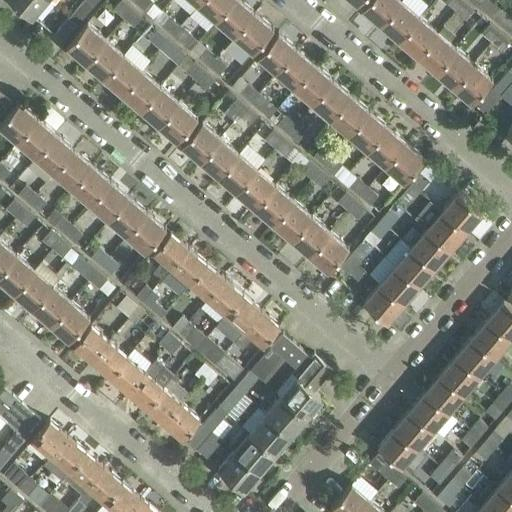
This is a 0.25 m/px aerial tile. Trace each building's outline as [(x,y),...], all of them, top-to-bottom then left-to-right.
[(45,0),(12,0),(32,16),(45,0)] [(87,0),(82,0),(69,16),(77,23),(93,5),(87,0)] [(119,0),(113,7),(124,16),(132,6),(124,0),(119,0)] [(154,1),(151,0),(136,0),(135,2),(146,11),(154,1)] [(215,19),(231,0),(199,0),(197,3),(215,19)] [(231,0),(215,19),(234,34),(255,10),(243,0),(231,0)] [(367,0),(361,7),(380,23),(399,0),(367,0)] [(398,38),(419,14),(403,0),(399,0),(380,23),(398,38)] [(445,0),(455,9),(462,0),(445,0)] [(466,17),(473,8),(463,0),(462,0),(455,9),(466,17)] [(493,1),(485,11),(504,26),(511,17),(493,1)] [(142,15),(132,6),(124,16),(134,24),(142,15)] [(253,51),(273,26),(255,10),(234,34),(253,51)] [(398,38),(416,54),(437,29),(419,14),(398,38)] [(162,24),(172,33),(180,24),(169,15),(162,24)] [(69,16),(53,34),(62,41),(77,23),(69,16)] [(66,45),(85,61),(106,36),(87,20),(66,45)] [(482,31),(492,40),(500,31),(489,22),(482,31)] [(190,33),(180,24),(172,33),(182,42),(190,33)] [(150,38),(160,47),(168,38),(158,29),(150,38)] [(435,70),(456,45),(437,29),(416,54),(435,70)] [(257,55),(276,70),(297,46),(278,30),(257,55)] [(502,49),(510,40),(500,31),(492,40),(502,49)] [(103,76),(124,52),(106,36),(85,61),(103,76)] [(178,46),(168,38),(160,47),(170,56),(178,46)] [(124,52),(103,76),(121,92),(142,67),(150,59),(132,43),(124,52)] [(435,70),(453,85),(474,61),(456,45),(435,70)] [(198,56),(208,64),(216,55),(206,46),(198,56)] [(294,86),(315,62),(297,46),(276,70),(294,86)] [(226,64),(216,55),(208,64),(219,73),(226,64)] [(186,69),(197,78),(204,69),(194,60),(186,69)] [(493,77),(474,61),(453,85),(472,101),(493,77)] [(294,86),(312,102),(333,77),(315,62),(294,86)] [(161,83),(142,67),(121,92),(139,108),(161,83)] [(215,78),(204,69),(197,78),(207,87),(215,78)] [(500,94),(511,80),(511,72),(508,69),(492,87),(500,94)] [(232,84),(250,100),(258,91),(239,75),(232,84)] [(333,77),(312,102),(330,117),(351,93),(333,77)] [(179,99),(161,83),(139,108),(158,123),(179,99)] [(485,112),(500,94),(492,87),(477,105),(485,112)] [(250,100),(261,109),(269,100),(258,91),(250,100)] [(0,112),(11,100),(2,92),(0,93),(0,112)] [(330,117),(349,133),(370,108),(351,93),(330,117)] [(228,105),(239,114),(246,105),(236,96),(228,105)] [(0,125),(17,140),(38,115),(19,99),(0,121),(0,125)] [(197,115),(179,99),(158,123),(176,139),(197,115)] [(257,114),(246,105),(239,114),(249,123),(257,114)] [(370,108),(349,133),(367,149),(388,124),(370,108)] [(284,114),(277,123),(287,132),(294,122),(284,114)] [(56,131),(38,115),(17,140),(35,156),(56,131)] [(181,143),(200,159),(221,135),(202,119),(181,143)] [(287,132),(297,141),(305,131),(294,122),(287,132)] [(367,149),(385,164),(406,140),(388,124),(367,149)] [(265,137),(275,145),(283,136),(273,128),(265,137)] [(74,147),(56,131),(35,156),(53,171),(74,147)] [(239,150),(221,135),(200,159),(218,175),(239,150)] [(283,136),(275,145),(285,154),(293,145),(283,136)] [(385,164),(404,180),(425,156),(406,140),(385,164)] [(323,163),(331,154),(321,145),(313,154),(323,163)] [(93,162),(74,147),(53,171),(72,187),(93,162)] [(218,175),(236,191),(257,166),(239,150),(218,175)] [(323,163),(334,172),(341,163),(331,154),(323,163)] [(301,168),(311,177),(319,167),(309,159),(301,168)] [(9,169),(0,161),(0,177),(2,179),(9,169)] [(72,187),(90,202),(111,178),(93,162),(72,187)] [(275,182),(257,166),(236,191),(254,206),(275,182)] [(319,167),(311,177),(322,185),(330,176),(319,167)] [(411,182),(420,189),(429,179),(419,171),(411,182)] [(360,194),(367,185),(357,176),(350,185),(360,194)] [(129,194),(111,178),(90,202),(108,218),(129,194)] [(254,206),(273,222),(294,197),(275,182),(254,206)] [(411,200),(420,189),(411,182),(402,192),(411,200)] [(18,192),(28,201),(36,192),(25,183),(18,192)] [(360,194),(370,203),(378,194),(367,185),(360,194)] [(466,229),(482,210),(458,189),(442,208),(466,229)] [(338,199),(348,208),(356,199),(346,190),(338,199)] [(36,192),(28,201),(46,217),(54,208),(36,192)] [(147,209),(129,194),(108,218),(126,234),(147,209)] [(6,206),(16,215),(24,206),(14,197),(6,206)] [(312,213),(294,197),(273,222),(291,238),(312,213)] [(430,198),(414,216),(426,226),(451,247),(466,229),(442,208),(430,198)] [(367,208),(356,199),(348,208),(359,217),(367,208)] [(34,214),(24,206),(16,215),(26,224),(34,214)] [(64,232),(72,223),(54,208),(46,217),(64,232)] [(388,208),(380,218),(389,226),(397,216),(388,208)] [(166,225),(147,209),(126,234),(145,250),(166,225)] [(291,238),(309,253),(330,229),(312,213),(291,238)] [(380,218),(371,228),(380,236),(389,226),(380,218)] [(82,232),(72,223),(64,232),(74,241),(82,232)] [(410,244),(435,266),(450,247),(426,226),(410,244)] [(42,237),(52,246),(60,237),(50,228),(42,237)] [(153,270),(162,277),(189,245),(170,229),(153,250),(163,258),(153,270)] [(349,245),(330,229),(309,253),(328,269),(349,245)] [(400,236),(385,254),(395,263),(419,284),(435,266),(410,244),(400,236)] [(0,270),(16,251),(0,237),(0,270)] [(71,246),(60,237),(52,246),(63,255),(71,246)] [(357,244),(348,254),(357,262),(366,252),(357,244)] [(180,293),(190,281),(207,261),(189,245),(162,277),(180,293)] [(90,255),(101,264),(108,254),(98,246),(90,255)] [(0,270),(0,279),(13,291),(35,267),(16,251),(0,270)] [(119,263),(108,254),(101,264),(111,272),(119,263)] [(348,254),(339,265),(349,272),(357,262),(348,254)] [(385,254),(369,272),(379,281),(404,302),(419,284),(395,263),(385,254)] [(79,269),(89,277),(97,268),(87,259),(79,269)] [(190,281),(208,297),(225,276),(207,261),(190,281)] [(53,282),(35,267),(13,291),(32,307),(53,282)] [(107,277),(97,268),(89,277),(99,286),(107,277)] [(225,276),(208,297),(226,312),(243,292),(225,276)] [(379,281),(363,300),(388,321),(404,302),(379,281)] [(32,307),(50,323),(71,298),(53,282),(32,307)] [(136,294),(143,299),(152,288),(146,283),(136,294)] [(159,294),(152,288),(143,299),(161,315),(166,309),(154,299),(159,294)] [(216,324),(234,339),(261,307),(243,292),(226,312),(216,324)] [(117,305),(129,315),(139,304),(126,294),(117,305)] [(511,304),(503,297),(487,316),(511,337),(511,336),(511,304)] [(90,314),(71,298),(50,323),(69,339),(90,314)] [(145,310),(139,304),(129,315),(136,321),(145,310)] [(253,335),(262,343),(280,323),(261,307),(234,339),(242,347),(253,335)] [(172,325),(179,330),(189,319),(182,314),(172,325)] [(471,334),(496,355),(511,337),(487,316),(471,334)] [(179,330),(197,346),(207,335),(189,319),(179,330)] [(73,343),(92,359),(109,338),(91,322),(73,343)] [(175,335),(168,330),(159,341),(165,346),(175,335)] [(282,330),(270,344),(282,354),(299,369),(311,355),(282,330)] [(480,373),(496,355),(471,334),(456,352),(480,373)] [(181,341),(175,335),(165,346),(172,352),(181,341)] [(207,335),(197,346),(215,361),(225,350),(207,335)] [(127,354),(109,338),(92,359),(110,374),(127,354)] [(270,344),(250,367),(259,374),(265,380),(278,366),(275,363),(282,354),(270,344)] [(243,366),(225,350),(215,361),(234,377),(243,366)] [(314,351),(311,355),(299,369),(308,376),(323,359),(314,351)] [(440,370),(465,391),(480,373),(456,352),(440,370)] [(145,369),(127,354),(110,374),(128,390),(145,369)] [(145,369),(128,390),(146,405),(164,385),(172,375),(175,372),(165,363),(157,356),(152,362),(145,369)] [(308,376),(317,384),(332,367),(323,359),(308,376)] [(211,366),(204,361),(195,372),(201,377),(211,366)] [(211,366),(201,377),(208,383),(217,372),(211,366)] [(250,367),(235,386),(243,393),(259,374),(250,367)] [(297,374),(281,393),(307,416),(314,408),(323,397),(314,389),(317,384),(308,376),(299,369),(295,373),(297,374)] [(440,370),(425,388),(449,410),(465,391),(440,370)] [(511,382),(510,381),(501,391),(510,399),(511,396),(511,382)] [(146,405),(164,421),(182,400),(164,385),(146,405)] [(227,411),(243,393),(235,386),(219,404),(227,411)] [(0,410),(13,395),(5,387),(0,392),(0,410)] [(409,407),(433,428),(449,410),(425,388),(409,407)] [(501,409),(510,399),(501,391),(492,401),(501,409)] [(292,434),(307,416),(281,393),(265,411),(292,434)] [(22,403),(13,395),(0,410),(0,413),(7,420),(22,403)] [(200,416),(182,400),(164,421),(183,437),(200,416)] [(31,410),(22,403),(7,420),(16,428),(31,410)] [(219,404),(203,422),(212,429),(227,411),(219,404)] [(409,407),(393,425),(418,446),(433,428),(409,407)] [(16,428),(17,428),(26,435),(40,418),(31,410),(16,428)] [(292,434),(265,411),(249,430),(276,453),(292,434)] [(32,437),(51,454),(68,433),(49,417),(32,437)] [(479,417),(470,427),(479,435),(488,425),(479,417)] [(196,447),(212,429),(203,422),(188,440),(196,447)] [(393,425),(377,443),(402,465),(418,446),(393,425)] [(229,444),(234,448),(260,471),(276,453),(249,430),(245,426),(229,444)] [(470,445),(479,435),(470,427),(461,438),(470,445)] [(1,447),(10,454),(26,435),(17,428),(1,447)] [(492,429),(484,439),(493,447),(501,437),(492,429)] [(68,433),(51,454),(43,462),(61,477),(62,476),(86,448),(68,433)] [(484,457),(493,447),(484,439),(475,449),(484,457)] [(0,465),(10,454),(1,447),(0,448),(0,465)] [(62,476),(80,492),(104,464),(86,448),(62,476)] [(260,471),(234,448),(217,467),(244,490),(260,471)] [(377,451),(370,459),(379,466),(377,467),(388,476),(396,467),(377,451)] [(447,454),(439,464),(448,472),(457,461),(447,454)] [(104,464),(80,492),(67,508),(72,511),(76,511),(85,502),(86,503),(96,492),(105,500),(122,480),(104,464)] [(439,482),(448,472),(439,464),(430,474),(439,482)] [(461,465),(452,476),(461,483),(470,473),(461,465)] [(511,466),(498,483),(511,495),(511,466)] [(406,476),(396,467),(388,476),(398,485),(406,476)] [(24,471),(14,482),(21,488),(31,477),(24,471)] [(453,494),(461,483),(452,476),(444,486),(453,494)] [(37,482),(31,477),(21,488),(28,493),(37,482)] [(125,511),(140,495),(122,480),(105,500),(118,511),(125,511)] [(357,511),(370,497),(351,481),(330,506),(337,511),(357,511)] [(494,511),(511,511),(511,495),(498,483),(482,501),(494,511)] [(8,504),(17,492),(11,487),(1,498),(8,504)] [(414,499),(424,507),(432,498),(422,489),(414,499)] [(17,492),(8,504),(2,510),(4,511),(11,511),(24,498),(17,492)] [(157,511),(159,511),(140,495),(125,511),(157,511)] [(387,511),(370,497),(357,511),(387,511)] [(429,511),(438,511),(442,507),(432,498),(424,507),(429,511)] [(473,511),(494,511),(482,501),(473,511)] [(51,511),(63,511),(67,508),(60,502),(51,511)]
